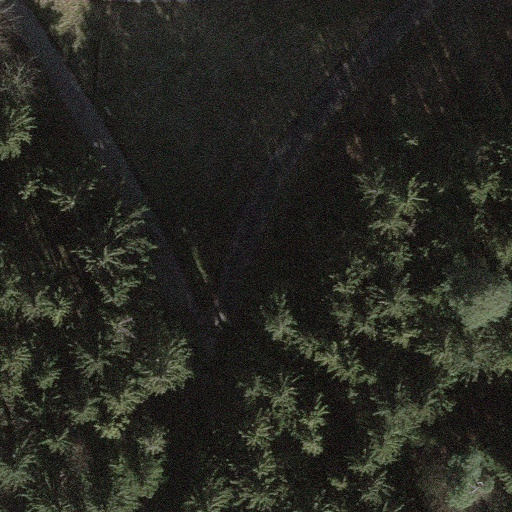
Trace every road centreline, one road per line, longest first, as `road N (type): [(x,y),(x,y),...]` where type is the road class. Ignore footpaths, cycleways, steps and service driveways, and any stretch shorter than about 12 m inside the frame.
road 1 (track): [(6,0),(63,76),(147,224),(264,511)]
road 2 (track): [(218,388),(226,290),(260,191),(354,67),(424,0)]
